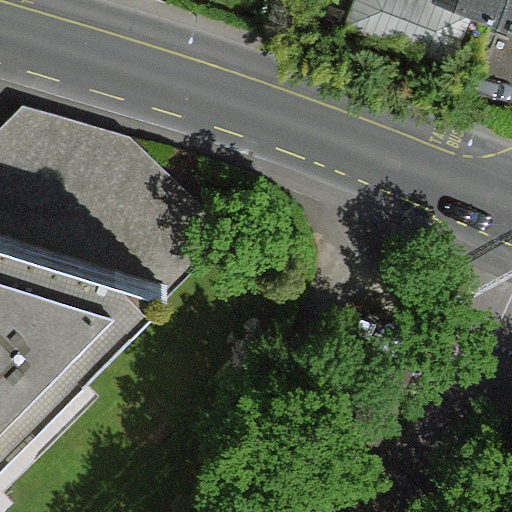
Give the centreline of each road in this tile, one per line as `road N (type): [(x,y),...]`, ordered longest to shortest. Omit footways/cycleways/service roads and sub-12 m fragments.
road 1 (tertiary): [(511,207),(250,105),(0,25)]
road 2 (residential): [(511,312),(424,511)]
